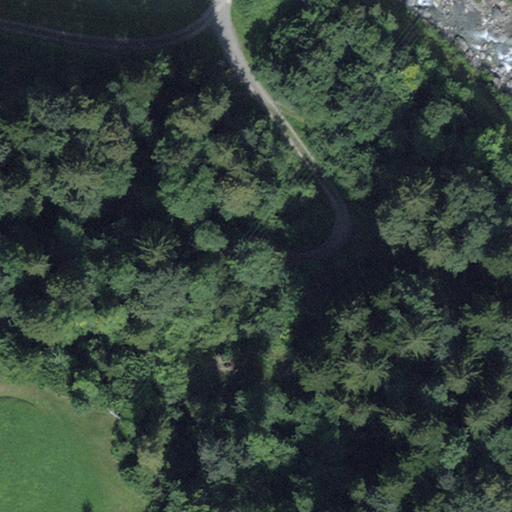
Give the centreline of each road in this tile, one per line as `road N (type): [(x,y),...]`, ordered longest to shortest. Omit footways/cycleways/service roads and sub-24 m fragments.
road 1 (track): [(258,91),(343,211),(349,233),(336,253),(283,257),(179,215),(114,214),(0,235)]
road 2 (track): [(511,228),(469,197),(258,91)]
road 3 (track): [(222,0),(180,35),(138,44),(0,23)]
